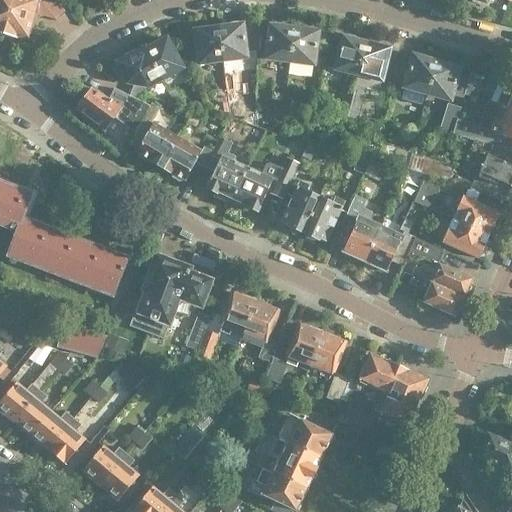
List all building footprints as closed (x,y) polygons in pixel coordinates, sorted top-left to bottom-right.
[(0,0),(0,34),(3,35),(13,0),(0,0)] [(13,0),(3,35),(16,39),(16,36),(28,39),(34,15),(54,21),(66,10),(56,0),(13,0)] [(228,28),(218,29),(222,62),(246,59),(242,26),(240,26),(238,23),(230,24),(228,28)] [(289,62),(294,30),(284,29),(283,25),(274,24),(272,27),(270,27),(265,59),(289,62)] [(199,65),(222,62),(218,29),(209,30),(206,27),(198,28),(196,32),(194,32),(199,65)] [(310,78),(312,66),(313,66),(318,33),(316,33),(314,29),(306,28),(303,31),(294,30),(289,62),(288,74),(310,78)] [(325,68),(358,76),(366,44),(357,42),(356,38),(348,36),(345,39),(343,38),(340,51),(330,48),(325,68)] [(144,49),(161,81),(182,69),(166,40),(164,41),(161,40),(144,49)] [(375,47),(366,44),(358,76),(348,116),(359,119),(369,79),(381,82),(389,50),(388,50),(386,46),(378,44),(375,47)] [(148,88),(161,81),(144,49),(111,67),(120,83),(125,80),(127,84),(134,85),(129,97),(139,102),(145,87),(148,88)] [(404,88),(427,95),(436,63),(427,61),(426,57),(418,54),(415,57),(413,57),(404,88)] [(445,66),(436,63),(427,95),(450,101),(459,70),(457,69),(456,65),(448,63),(445,66)] [(235,72),(224,74),(226,91),(237,90),(235,72)] [(482,78),(470,75),(464,96),(476,99),(482,78)] [(501,107),(511,111),(511,82),(507,80),(502,91),(506,93),(501,107)] [(182,101),(175,89),(168,93),(174,105),(182,101)] [(115,117),(136,133),(150,107),(139,102),(129,97),(121,109),(110,101),(109,102),(93,90),(85,99),(81,100),(78,105),(78,109),(77,111),(104,131),(115,117)] [(150,162),(160,168),(177,138),(153,124),(155,120),(152,118),(161,102),(153,101),(150,107),(136,133),(145,138),(136,154),(138,155),(139,158),(146,162),(149,161),(151,162),(150,162)] [(511,111),(501,107),(488,101),(479,128),(457,121),(453,134),(474,141),(491,146),(497,134),(511,140),(511,111)] [(219,118),(228,117),(226,103),(217,104),(219,118)] [(415,103),(412,115),(421,118),(424,106),(415,103)] [(439,130),(452,134),(460,108),(447,104),(439,130)] [(197,129),(203,118),(192,112),(186,124),(197,129)] [(201,152),(177,138),(160,168),(170,174),(170,173),(172,174),(173,178),(180,182),(183,181),(185,181),(195,164),(205,169),(213,152),(204,148),(201,152)] [(214,198),(230,205),(247,168),(232,162),(234,157),(227,154),(231,144),(219,139),(213,152),(205,169),(214,173),(206,190),(216,194),(214,198)] [(461,171),(474,177),(496,186),(497,183),(510,188),(511,184),(511,152),(491,146),(474,141),(461,171)] [(317,147),(308,144),(302,157),(310,161),(317,147)] [(403,171),(425,178),(441,182),(450,185),(454,167),(395,151),(391,163),(404,168),(403,171)] [(354,170),(365,175),(371,162),(359,159),(354,170)] [(284,194),(298,166),(286,160),(279,175),(274,185),(272,189),(284,194)] [(371,162),(365,175),(379,181),(386,166),(371,162)] [(247,168),(230,205),(246,212),(248,209),(257,213),(271,183),(274,185),(279,175),(267,170),(265,171),(263,176),(247,168)] [(425,178),(403,171),(400,179),(402,180),(421,187),(425,178)] [(511,184),(510,188),(497,183),(496,186),(474,177),(468,190),(511,205),(511,184)] [(429,209),(441,182),(425,178),(421,187),(414,202),(429,209)] [(302,233),(303,234),(319,199),(306,194),(309,187),(299,182),(281,222),(289,225),(288,227),(289,228),(290,232),(298,236),(302,233)] [(9,189),(0,185),(0,225),(11,229),(25,193),(10,187),(9,189)] [(331,205),(319,199),(303,234),(305,235),(305,239),(313,243),(317,240),(319,241),(319,239),(327,242),(345,203),(334,198),(331,205)] [(354,261),(363,266),(380,228),(368,222),(372,213),(363,209),(366,203),(355,198),(346,216),(357,221),(342,253),(352,257),(354,261)] [(462,198),(452,221),(488,237),(491,238),(501,217),(498,216),(499,214),(486,209),(488,203),(477,198),(475,204),(462,198)] [(400,231),(407,234),(413,223),(405,220),(400,231)] [(484,247),(488,237),(452,221),(442,243),(478,260),(479,257),(482,257),(486,249),(484,247)] [(36,262),(48,232),(49,230),(34,224),(33,226),(21,222),(9,252),(22,257),(20,261),(34,267),(36,262)] [(380,228),(363,266),(372,270),(376,268),(386,273),(391,262),(402,267),(405,261),(415,239),(403,234),(401,238),(380,228)] [(59,236),(48,232),(36,262),(48,267),(46,271),(60,277),(62,272),(74,242),(75,240),(60,234),(59,236)] [(407,284),(416,287),(428,260),(438,265),(444,252),(415,239),(405,261),(415,265),(407,284)] [(88,282),(100,252),(101,250),(86,244),(85,246),(74,242),(62,272),(74,277),(73,281),(87,287),(88,282)] [(111,256),(100,252),(88,282),(100,287),(99,291),(113,297),(127,260),(112,254),(111,256)] [(159,258),(156,257),(135,313),(168,325),(177,304),(183,306),(185,302),(201,308),(211,282),(188,273),(190,269),(170,262),(169,258),(163,256),(159,258)] [(428,260),(416,287),(414,292),(425,297),(422,304),(455,318),(464,299),(473,280),(438,265),(428,260)] [(231,330),(243,334),(256,301),(241,295),(241,298),(233,295),(230,303),(229,302),(223,318),(224,318),(219,332),(229,336),(231,330)] [(270,306),(256,301),(243,334),(254,339),(252,345),(261,349),(257,359),(270,363),(277,343),(266,339),(267,335),(269,335),(275,320),(273,319),(276,312),(269,309),(270,306)] [(196,353),(204,331),(209,319),(198,315),(185,348),(196,353)] [(0,322),(0,337),(1,338),(9,328),(1,321),(0,322)] [(105,338),(63,327),(57,347),(97,357),(105,338)] [(292,348),(277,343),(270,363),(264,379),(278,384),(285,364),(295,368),(298,362),(310,366),(322,333),(308,327),(307,330),(300,327),(297,335),(295,334),(292,341),(294,342),(292,348)] [(9,328),(1,338),(8,345),(16,334),(9,328)] [(218,336),(204,331),(196,353),(194,360),(203,363),(204,359),(209,361),(218,336)] [(128,340),(109,333),(104,348),(123,355),(128,340)] [(336,338),(322,333),(310,366),(321,371),(319,377),(329,380),(334,366),(336,367),(342,352),(340,351),(343,343),(336,340),(336,338)] [(65,359),(58,353),(49,364),(57,370),(65,359)] [(383,393),(396,365),(381,359),(377,360),(368,356),(352,391),(361,395),(366,385),(380,391),(383,393)] [(65,359),(57,370),(64,376),(73,365),(65,359)] [(421,380),(423,377),(401,367),(400,367),(396,365),(383,393),(380,391),(371,411),(406,422),(410,412),(414,411),(418,400),(419,400),(425,385),(423,384),(421,380)] [(200,373),(193,370),(189,382),(196,384),(200,373)] [(349,379),(336,374),(327,398),(340,403),(349,379)] [(84,392),(91,397),(98,388),(91,381),(84,392)] [(257,395),(261,385),(250,381),(246,391),(257,395)] [(0,410),(14,423),(40,391),(31,386),(27,391),(16,382),(0,402),(0,410)] [(272,389),(261,385),(257,395),(268,399),(272,389)] [(98,388),(91,397),(99,403),(106,394),(98,388)] [(14,423),(30,435),(51,411),(42,403),(47,397),(40,391),(14,423)] [(278,438),(320,457),(337,422),(333,420),(292,409),(278,438)] [(30,435),(50,452),(73,419),(65,413),(60,419),(51,411),(30,435)] [(345,422),(370,430),(373,418),(349,411),(345,422)] [(172,450),(184,460),(203,437),(201,435),(212,421),(204,414),(193,428),(191,427),(172,450)] [(73,419),(50,452),(65,464),(85,439),(76,432),(81,425),(73,419)] [(127,438),(135,444),(144,434),(136,427),(127,438)] [(320,457),(278,438),(278,439),(264,432),(254,452),(239,449),(235,457),(270,473),(305,489),(320,458),(320,457)] [(144,434),(135,444),(142,450),(151,440),(144,434)] [(511,446),(488,436),(478,458),(511,473),(511,446)] [(83,471),(101,485),(126,455),(118,448),(114,454),(104,446),(83,471)] [(126,455),(101,485),(119,500),(139,475),(129,467),(134,461),(126,455)] [(177,478),(184,484),(193,474),(185,468),(177,478)] [(260,495),(294,511),(305,489),(270,473),(270,474),(263,470),(258,481),(252,479),(247,491),(259,497),(260,495)] [(193,474),(184,484),(192,491),(200,481),(193,474)] [(133,511),(160,511),(175,495),(168,489),(163,495),(154,487),(133,511)] [(214,504),(221,510),(232,496),(223,493),(214,504)] [(175,495),(160,511),(183,511),(178,507),(183,502),(175,495)] [(232,496),(221,510),(223,511),(233,511),(241,502),(235,497),(232,496)] [(470,511),(464,502),(462,501),(458,509),(456,511),(455,511),(470,511)]
